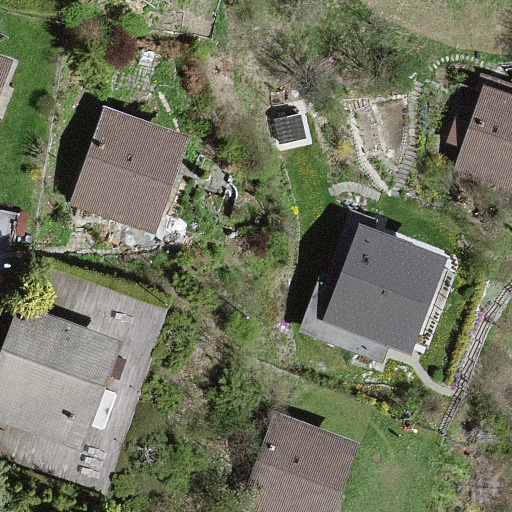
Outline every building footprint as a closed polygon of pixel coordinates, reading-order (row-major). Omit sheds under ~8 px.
[(511,99),(472,85),(441,171),(511,198),(511,99)] [(176,133),(96,107),(57,209),(137,236),(176,133)] [(357,218),(341,217),(308,315),(392,347),(431,246),(357,218)] [(112,338),(4,310),(0,320),(0,424),(66,450),(112,338)] [(320,511),(347,437),(265,414),(226,507),(238,511),(320,511)]
